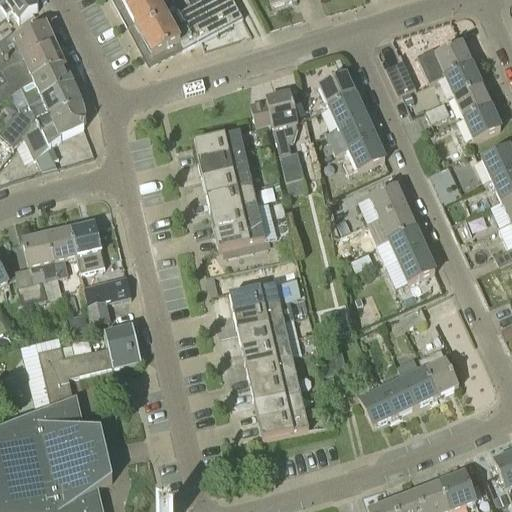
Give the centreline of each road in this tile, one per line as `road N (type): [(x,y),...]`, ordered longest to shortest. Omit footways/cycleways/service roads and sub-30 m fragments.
road 1 (residential): [(511,394),(349,34)]
road 2 (residential): [(200,511),(123,174)]
road 3 (residential): [(244,511),(383,472),(511,419)]
road 4 (residential): [(106,109),(349,34)]
road 5 (residential): [(123,174),(0,209)]
road 6 (residential): [(106,109),(53,0)]
